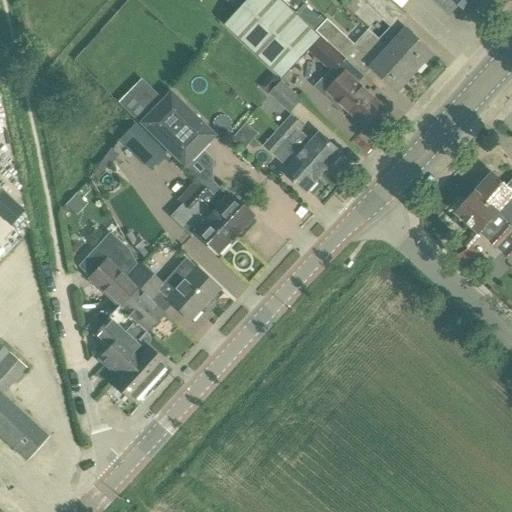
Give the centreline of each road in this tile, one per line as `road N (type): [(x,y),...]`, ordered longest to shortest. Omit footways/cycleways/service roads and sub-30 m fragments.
road 1 (tertiary): [(122,469),(368,208)]
road 2 (residential): [(122,469),(91,413),(56,244)]
road 3 (tertiary): [(368,208),(511,52)]
road 4 (residential): [(511,333),(368,208)]
